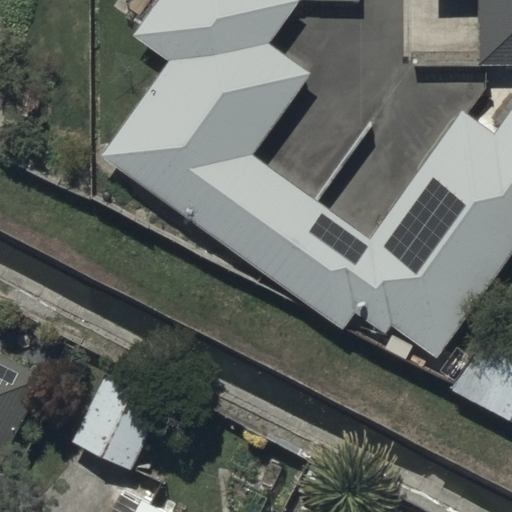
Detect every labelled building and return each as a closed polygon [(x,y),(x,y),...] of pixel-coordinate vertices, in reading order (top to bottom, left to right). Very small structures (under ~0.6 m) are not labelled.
[(468,104),(368,242),(246,153),(307,69),(269,42),(299,1),(297,0),(150,0),(128,31),(165,58),(129,108),(99,150),(341,325),(355,306),(390,331),(396,323),(439,354),(511,253),(511,103),(497,125),(468,104)] [(511,0),(482,0),(483,61),(511,61),(511,0)] [(458,381),(508,417),(511,411),(511,357),(488,340),(458,381)] [(0,473),(49,379),(0,353),(0,473)] [(77,439),(136,470),(171,403),(112,372),(77,439)] [(332,511),(307,498),(299,511),(332,511)] [(171,511),(147,499),(140,511),(171,511)]
